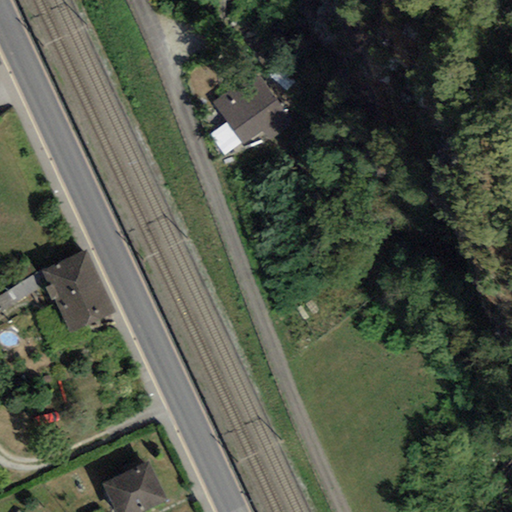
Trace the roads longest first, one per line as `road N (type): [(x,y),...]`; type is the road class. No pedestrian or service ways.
road 1 (primary): [(232,511),(0,11)]
road 2 (unclassified): [(137,0),(298,426),(339,511)]
